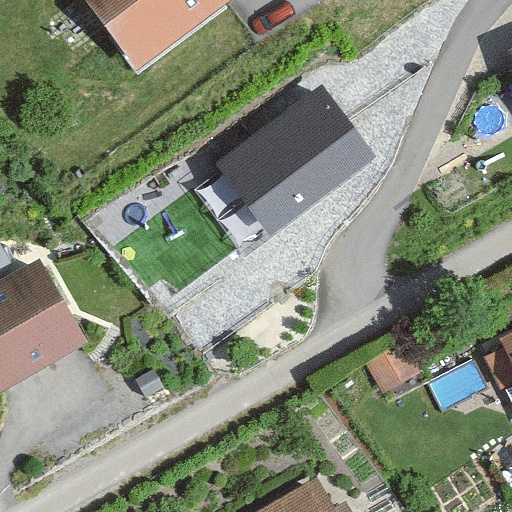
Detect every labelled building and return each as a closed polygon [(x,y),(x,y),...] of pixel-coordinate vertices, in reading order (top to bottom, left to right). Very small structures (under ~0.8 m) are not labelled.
[(229,0),(75,0),(146,85),(238,10),(229,0)] [(511,50),(502,56),(511,74),(511,50)] [(324,92),(213,170),(269,250),(380,172),(324,92)] [(93,352),(45,274),(0,301),(0,405),(1,408),(93,352)] [(511,339),(502,345),(511,363),(511,339)] [(422,340),(386,362),(404,390),(440,368),(422,340)] [(342,511),(322,480),(269,511),(342,511)]
